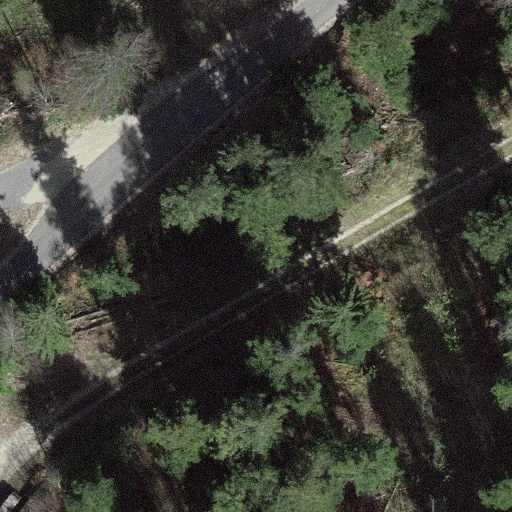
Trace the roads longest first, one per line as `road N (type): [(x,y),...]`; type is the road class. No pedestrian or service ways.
road 1 (track): [(0,462),(121,362),(511,148)]
road 2 (unclassified): [(0,295),(337,0)]
road 3 (track): [(147,164),(0,195)]
